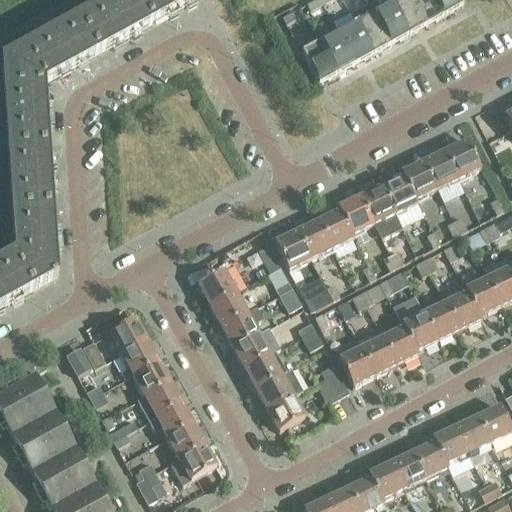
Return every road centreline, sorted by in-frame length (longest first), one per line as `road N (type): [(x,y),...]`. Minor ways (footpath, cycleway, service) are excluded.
road 1 (residential): [(83,305),(70,100),(175,42),(203,38),(215,47),(287,188)]
road 2 (residential): [(265,488),(511,351)]
road 3 (residential): [(287,188),(511,64)]
road 4 (residential): [(265,488),(144,270)]
road 5 (residential): [(133,511),(36,332)]
road 6 (residential): [(144,270),(287,188)]
